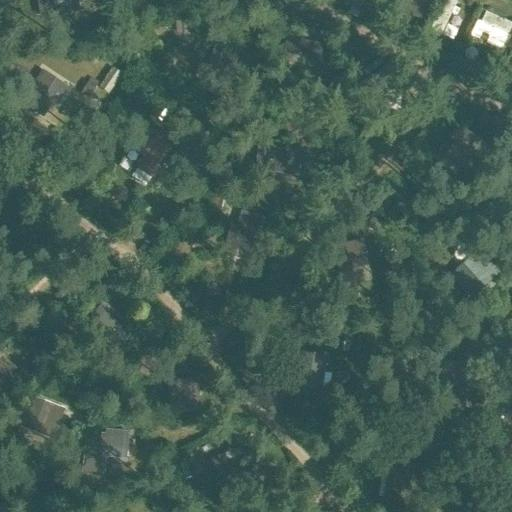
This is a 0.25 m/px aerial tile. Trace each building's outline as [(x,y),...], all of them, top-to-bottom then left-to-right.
[(79,9),(77,0),(37,0),(40,13),(65,9),(65,12),(79,9)] [(342,0),(342,2),(354,9),(358,0),(342,0)] [(442,0),(427,30),(440,36),(458,2),(453,0),(442,0)] [(510,28),(482,13),(475,27),(502,41),(510,28)] [(188,20),(175,21),(176,35),(189,34),(188,20)] [(285,35),(281,53),(317,61),(321,43),(285,35)] [(210,68),(233,75),(239,54),(216,47),(210,68)] [(447,67),(449,58),(439,55),(436,64),(447,67)] [(447,72),(454,75),(458,66),(451,63),(447,72)] [(462,79),(466,70),(458,66),(454,75),(462,79)] [(359,84),(372,106),(397,91),(384,69),(359,84)] [(41,72),(30,94),(44,101),(43,103),(55,109),(70,79),(54,71),(51,76),(41,72)] [(297,81),(289,73),(277,84),(286,92),(297,81)] [(88,83),(81,93),(88,98),(95,87),(88,83)] [(350,103),(339,109),(345,118),(355,112),(350,103)] [(100,118),(90,111),(85,119),(95,126),(100,118)] [(454,134),(458,136),(447,154),(465,165),(480,140),(458,127),(454,134)] [(171,170),(179,159),(157,144),(160,140),(150,134),(137,152),(147,159),(141,168),(154,178),(163,165),(171,170)] [(276,150),(273,169),(302,174),(305,154),(276,150)] [(383,225),(372,218),(367,227),(378,233),(383,225)] [(254,254),(260,228),(239,222),(238,228),(231,227),(226,243),(246,248),(246,252),(254,254)] [(340,273),(349,271),(368,266),(362,243),(334,250),(340,273)] [(473,294),(492,268),(469,251),(450,277),(473,294)] [(102,346),(119,328),(110,319),(107,322),(96,311),(87,320),(97,330),(91,336),(102,346)] [(299,364),(295,388),(319,392),(319,391),(328,393),(331,374),(322,373),(325,358),(296,353),(294,363),(299,364)] [(150,371),(154,362),(143,357),(139,366),(150,371)] [(5,382),(14,370),(5,362),(0,369),(0,399),(1,400),(11,386),(5,382)] [(441,364),(441,380),(470,379),(469,363),(441,364)] [(30,375),(23,370),(17,379),(24,384),(30,375)] [(193,381),(170,382),(171,402),(172,402),(173,412),(200,410),(199,396),(194,397),(193,381)] [(27,422),(54,433),(65,404),(38,393),(27,422)] [(101,436),(100,451),(113,452),(113,448),(125,449),(127,433),(114,432),(114,437),(101,436)] [(511,437),(499,445),(511,469),(511,437)] [(222,492),(243,484),(242,480),(251,477),(244,456),(214,467),(222,492)] [(189,476),(185,464),(176,466),(180,479),(189,476)] [(387,500),(410,504),(417,468),(393,464),(387,500)]
